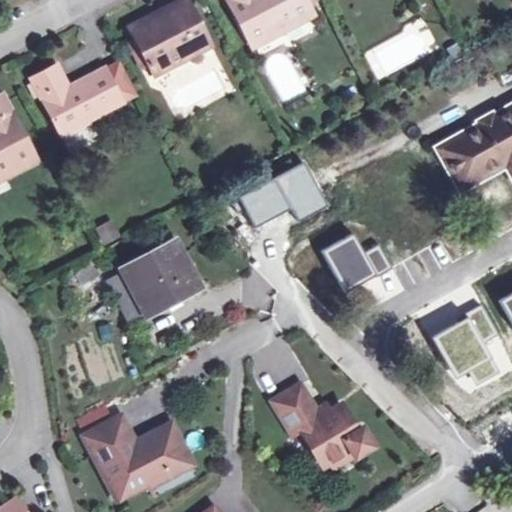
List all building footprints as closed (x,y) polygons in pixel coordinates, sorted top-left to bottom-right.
[(183,0),(181,0),(125,31),(151,78),(209,47),(183,0)] [(278,26),(306,10),(301,0),(224,0),(250,50),(282,33),(278,26)] [(278,26),(282,33),(311,19),(306,10),(278,26)] [(29,82),(31,85),(38,98),(59,138),(121,105),(103,71),(67,90),(56,69),(29,82)] [(38,98),(31,85),(24,89),(31,102),(38,98)] [(0,170),(1,170),(6,179),(36,163),(1,97),(0,97),(0,170)] [(459,191),(504,166),(511,180),(511,104),(434,148),(459,191)] [(173,243),(121,268),(144,313),(195,287),(173,243)] [(91,259),(71,269),(81,285),(100,275),(91,259)] [(129,321),(144,313),(121,268),(107,275),(129,321)] [(94,340),(78,340),(78,380),(94,380),(94,340)] [(314,412),(298,386),(271,402),(291,436),(299,431),(320,467),(326,463),(347,451),(351,458),(352,459),(372,448),(360,428),(354,431),(339,405),(328,412),(318,418),(314,412)] [(324,406),(314,412),(318,418),(328,412),(324,406)] [(123,438),(128,435),(118,416),(81,436),(114,499),(147,482),(146,481),(187,459),(176,438),(161,446),(153,432),(128,446),(123,438)] [(168,424),(153,432),(161,446),(176,438),(168,424)] [(347,451),(326,463),(330,470),(351,458),(347,451)] [(190,464),(187,459),(146,481),(147,482),(149,486),(190,464)] [(0,509),(0,511),(23,511),(14,499),(0,509)]
